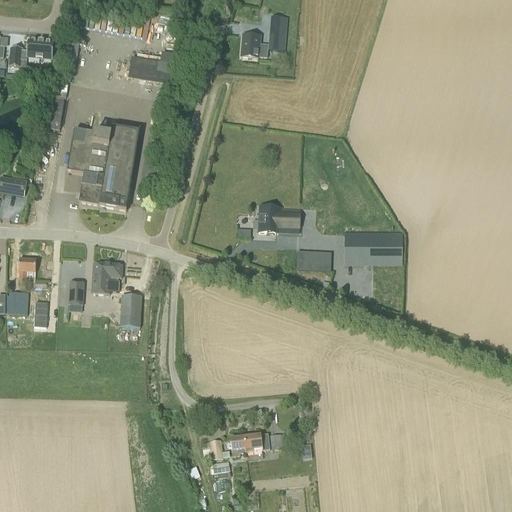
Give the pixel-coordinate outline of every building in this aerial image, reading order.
[(268,52),(285,54),(287,33),(288,20),(271,19),(270,32),(268,47),(268,52)] [(243,37),(241,59),(258,60),(267,60),(268,52),(268,47),(260,46),(260,39),(243,37)] [(8,69),(21,70),(21,69),(21,62),(27,62),(27,60),(51,62),(51,63),(52,63),(54,44),(53,44),(53,45),(43,44),(43,43),(43,44),(39,43),(39,42),(38,42),(38,43),(29,42),(28,42),(27,53),(22,52),(23,50),(10,49),(10,50),(11,50),(9,68),(8,69)] [(171,88),(176,57),(162,55),(160,65),(132,60),(128,81),(171,88)] [(64,104),(53,102),(48,131),(60,132),(64,104)] [(128,202),(140,134),(112,130),(111,138),(74,132),(67,174),(84,177),(79,205),(126,213),(128,202)] [(0,193),(22,197),(25,181),(0,177),(0,193)] [(280,212),(280,210),(278,210),(259,209),(258,235),(275,236),(275,234),(299,235),(300,213),(280,212)] [(402,268),(402,235),(344,235),(344,268),(402,268)] [(298,256),(297,272),(328,274),(329,257),(298,256)] [(35,279),(36,263),(19,262),(18,274),(20,274),(19,282),(26,282),(27,279),(35,279)] [(93,266),(91,296),(109,297),(110,294),(118,294),(119,284),(119,281),(121,281),(122,268),(93,266)] [(84,285),(70,284),(69,299),(83,299),(84,285)] [(28,318),(29,296),(10,295),(9,298),(7,298),(6,317),(28,318)] [(140,331),(142,299),(121,298),(119,330),(140,331)] [(245,439),(247,455),(270,452),(268,436),(245,439)] [(290,451),(288,436),(270,439),(272,453),(290,451)] [(247,455),(245,439),(230,441),(233,460),(240,459),(239,456),(246,455),(247,455)] [(223,462),(221,443),(209,445),(202,446),(203,458),(208,458),(209,464),(223,462)] [(301,448),(303,462),(312,460),(310,447),(301,448)] [(228,464),(212,467),(213,477),(218,476),(218,481),(230,479),(228,464)] [(189,471),(193,480),(201,477),(197,468),(189,471)]
